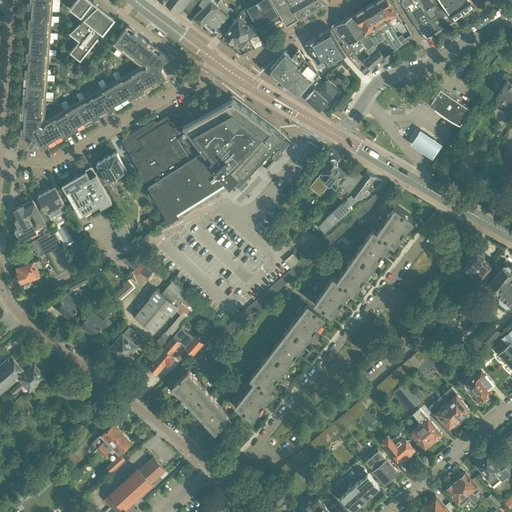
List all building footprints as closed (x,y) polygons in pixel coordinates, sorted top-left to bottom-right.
[(50,18),(51,0),(50,0),(49,0),(30,0),(29,1),(29,7),(30,8),(29,9),(28,15),(29,16),(28,34),(27,35),(26,40),(27,41),(27,42),(26,43),(26,48),(27,49),(26,63),(45,64),(46,52),(47,52),(49,34),(47,34),(48,18),(50,18)] [(97,5),(92,1),(93,1),(92,0),(76,0),(71,7),(84,18),(70,31),(80,39),(70,50),(80,58),(102,32),(103,33),(115,18),(98,4),(97,5)] [(167,0),(171,3),(181,10),(185,5),(190,8),(195,0),(167,0)] [(214,0),(200,0),(200,1),(204,5),(193,16),(202,24),(205,20),(213,28),(216,28),(229,14),(232,10),(222,0),(220,0),(218,3),(214,0)] [(249,0),(253,7),(245,12),(247,16),(246,16),(243,20),(238,16),(225,35),(233,40),(234,39),(241,45),(247,37),(248,34),(250,36),(255,28),(258,27),(260,30),(281,17),(270,0),(249,0)] [(271,0),(286,25),(290,23),(299,18),(288,0),(271,0)] [(288,0),(299,18),(309,12),(301,0),(288,0)] [(301,0),(309,12),(319,7),(314,0),(301,0)] [(376,0),(366,6),(381,31),(391,25),(376,0)] [(388,0),(376,0),(391,25),(394,30),(394,31),(397,35),(396,35),(401,42),(405,39),(412,35),(406,24),(404,25),(388,0)] [(400,0),(425,39),(438,31),(430,18),(417,0),(400,0)] [(417,0),(430,18),(437,14),(435,10),(438,8),(439,9),(445,5),(440,0),(417,0)] [(471,0),(440,0),(445,5),(445,6),(454,18),(474,4),(471,0)] [(437,14),(430,18),(438,31),(454,20),(453,18),(454,18),(445,6),(445,5),(439,9),(438,8),(435,10),(437,14)] [(382,59),(385,57),(393,51),(386,40),(381,31),(366,6),(355,13),(382,59)] [(336,24),(332,26),(340,39),(342,38),(344,42),(342,43),(350,55),(364,46),(370,55),(364,60),(371,69),(382,59),(355,13),(336,24)] [(155,46),(154,45),(154,44),(150,41),(148,41),(134,30),(134,28),(130,25),(128,25),(127,25),(115,41),(123,47),(123,46),(136,55),(135,56),(143,62),(151,63),(151,65),(161,66),(161,63),(163,64),(168,56),(161,50),(161,49),(156,46),(155,46)] [(386,40),(393,51),(394,50),(402,44),(401,42),(396,35),(397,35),(394,31),(394,30),(391,25),(381,31),(386,40)] [(328,28),(303,42),(315,62),(321,59),(325,65),(344,55),(328,28)] [(301,70),(308,62),(307,61),(298,48),(291,56),(298,62),(295,65),(301,70)] [(294,79),(301,70),(295,65),(298,62),(291,56),(284,51),(270,67),(271,75),(285,87),(286,85),(293,78),(294,79)] [(317,70),(309,59),(307,61),(308,62),(301,70),(312,78),(300,92),(305,97),(323,78),(324,77),(318,70),(317,70)] [(44,94),(46,76),(44,76),(45,64),(26,63),(25,76),(24,77),(24,82),(25,83),(25,84),(23,85),(23,90),(24,92),(23,110),(22,111),(21,116),(22,117),(22,118),(21,119),(21,124),(22,125),(21,135),(31,136),(31,138),(29,140),(29,141),(29,142),(29,143),(30,144),(40,128),(38,127),(42,119),(43,110),(42,110),(42,104),(43,94),(44,94)] [(161,68),(161,66),(151,65),(151,68),(142,67),(134,72),(135,73),(121,80),(120,79),(105,88),(105,89),(95,95),(105,112),(116,105),(118,106),(122,103),(123,102),(123,101),(125,102),(130,99),(130,97),(146,88),(147,89),(152,86),(152,85),(153,84),(154,85),(159,82),(159,81),(167,76),(162,68),(161,68)] [(300,92),(312,78),(301,70),(294,79),(293,78),(286,85),(295,93),(300,92)] [(511,82),(507,80),(509,77),(505,73),(499,81),(504,84),(495,96),(497,96),(495,100),(497,101),(497,107),(502,111),(508,108),(510,110),(511,107),(511,82)] [(338,101),(343,95),(345,93),(338,87),(326,75),(324,77),(323,78),(305,97),(319,109),(320,108),(326,113),(337,100),(338,101)] [(471,109),(441,89),(431,103),(430,103),(430,104),(431,105),(432,106),(433,106),(434,107),(436,107),(455,120),(454,121),(461,124),(462,122),(471,109)] [(105,112),(95,95),(85,101),(84,100),(77,104),(68,110),(69,111),(55,118),(54,117),(46,122),(42,129),(40,128),(30,144),(31,144),(32,144),(33,143),(34,141),(36,140),(37,140),(42,148),(50,143),(52,144),(56,141),(57,140),(57,139),(59,140),(63,137),(64,136),(79,127),(81,127),(85,124),(86,123),(88,123),(93,120),(93,119),(105,112)] [(272,129),(239,104),(233,100),(185,127),(186,127),(185,127),(183,127),(187,133),(170,143),(201,198),(227,181),(229,183),(231,180),(238,186),(239,185),(242,184),(244,186),(246,183),(246,180),(245,179),(274,149),(276,152),(280,152),(286,145),(286,142),(272,129)] [(128,139),(123,142),(169,222),(179,215),(177,213),(201,198),(170,143),(187,133),(183,127),(178,119),(172,118),(157,127),(155,128),(153,125),(151,125),(128,139)] [(442,142),(421,128),(411,142),(433,157),(442,142)] [(107,180),(127,169),(117,152),(115,152),(97,162),(101,168),(95,171),(93,166),(92,167),(93,168),(90,170),(87,171),(86,170),(63,183),(80,215),(100,204),(102,207),(112,201),(108,193),(114,189),(109,181),(108,181),(107,180)] [(338,160),(335,158),(332,158),(331,159),(322,169),(318,165),(306,179),(312,184),(313,182),(323,190),(322,192),(327,196),(335,186),(336,186),(340,181),(347,172),(337,165),(338,164),(337,164),(338,163),(338,160)] [(329,214),(319,224),(325,231),(352,207),(350,204),(359,196),(362,198),(368,193),(381,180),(381,179),(381,180),(382,179),(365,170),(363,173),(353,167),(335,191),(346,199),(329,214)] [(42,208),(49,220),(68,210),(65,203),(56,186),(39,195),(45,207),(42,208)] [(228,325),(193,355),(198,361),(381,198),(376,193),(301,260),(228,325)] [(39,210),(33,199),(15,209),(20,218),(16,220),(20,227),(15,229),(21,240),(38,230),(36,227),(44,222),(47,226),(45,227),(43,231),(45,234),(37,239),(31,243),(33,246),(38,244),(39,246),(45,244),(49,252),(62,244),(49,220),(42,208),(39,210)] [(295,215),(299,210),(286,200),(282,205),(295,215)] [(394,245),(413,219),(395,206),(377,232),(390,242),(394,245)] [(305,224),(295,215),(288,223),(298,232),(305,224)] [(150,231),(156,228),(151,217),(144,220),(150,231)] [(115,228),(124,245),(134,240),(125,223),(115,228)] [(372,267),(390,242),(377,232),(373,229),(355,254),(372,267)] [(49,252),(45,244),(39,246),(38,244),(33,246),(39,256),(45,253),(45,254),(49,252)] [(479,278),(491,264),(484,258),(484,257),(484,253),(481,250),(477,250),(464,266),(461,270),(468,276),(471,272),(476,276),(471,282),(471,284),(473,286),(475,286),(479,281),(479,279),(479,278)] [(291,254),(284,260),(285,261),(290,267),(291,267),(299,260),(293,253),(291,254)] [(354,292),(372,267),(355,254),(337,279),(350,289),(354,292)] [(148,276),(157,264),(145,255),(136,267),(148,276)] [(42,264),(40,258),(35,260),(27,262),(26,259),(19,262),(20,265),(17,266),(19,271),(18,271),(16,274),(18,280),(21,281),(22,280),(24,285),(32,283),(30,278),(40,274),(37,265),(42,264)] [(457,271),(464,264),(460,261),(454,268),(457,271)] [(502,267),(498,264),(495,268),(494,268),(490,274),(487,279),(490,281),(489,283),(498,290),(496,292),(502,296),(499,300),(499,302),(506,308),(508,307),(510,305),(510,302),(511,298),(511,274),(511,273),(511,268),(508,265),(503,266),(502,267)] [(72,290),(88,281),(85,275),(69,284),(72,290)] [(332,314),(350,289),(337,279),(333,276),(315,302),(332,314)] [(120,299),(134,286),(127,279),(122,283),(124,285),(115,293),(120,299)] [(193,298),(173,279),(162,292),(157,288),(134,314),(155,332),(171,313),(172,315),(177,309),(181,313),(165,332),(156,342),(162,347),(171,337),(170,336),(199,304),(193,299),(193,298)] [(425,300),(431,295),(426,290),(421,295),(425,300)] [(71,318),(82,304),(66,292),(61,299),(63,300),(57,308),(71,318)] [(305,340),(324,316),(308,303),(289,327),(305,340)] [(103,320),(91,311),(80,325),(94,335),(99,327),(101,329),(105,324),(108,327),(112,321),(105,317),(103,320)] [(488,344),(501,332),(494,325),(481,336),(488,344)] [(138,334),(129,326),(123,333),(110,347),(124,359),(137,345),(130,339),(134,334),(136,336),(138,334)] [(286,365),(305,340),(289,327),(270,352),(286,365)] [(170,354),(181,341),(187,347),(186,348),(193,354),(203,343),(195,336),(194,338),(182,328),(174,336),(149,365),(158,372),(166,363),(168,364),(174,357),(170,354)] [(511,328),(502,337),(507,343),(498,351),(511,367),(511,328)] [(430,356),(435,351),(427,342),(423,346),(430,356)] [(427,361),(430,358),(429,357),(430,356),(423,346),(418,350),(427,361)] [(422,365),(427,361),(418,350),(413,354),(422,365)] [(268,389),(286,365),(270,352),(251,376),(255,380),(268,389)] [(483,362),(489,357),(484,352),(478,357),(483,362)] [(418,369),(422,365),(413,354),(409,358),(417,367),(418,369)] [(23,380),(29,374),(26,371),(12,355),(0,364),(0,393),(20,376),(23,380)] [(412,371),(417,367),(409,358),(404,362),(412,371)] [(427,380),(431,376),(427,370),(435,364),(430,358),(427,361),(422,365),(418,369),(427,380)] [(214,378),(219,374),(205,359),(200,363),(214,378)] [(408,375),(412,371),(404,362),(400,366),(408,375)] [(39,368),(35,363),(26,371),(29,374),(23,380),(11,390),(14,393),(26,383),(30,388),(46,375),(46,372),(43,368),(40,367),(39,368)] [(469,372),(472,376),(465,381),(466,382),(463,385),(468,392),(472,389),(479,398),(482,399),(487,395),(487,392),(486,391),(490,388),(489,387),(494,382),(486,373),(481,368),(478,364),(469,372)] [(403,379),(408,375),(400,366),(395,370),(403,379)] [(194,407),(210,393),(189,370),(173,384),(194,407)] [(398,383),(403,379),(395,370),(391,374),(398,383)] [(394,387),(398,383),(391,374),(386,377),(394,387)] [(389,391),(394,387),(386,377),(381,381),(389,391)] [(252,417),(272,392),(268,389),(255,380),(236,404),(252,417)] [(385,394),(389,391),(381,381),(377,385),(385,394)] [(396,390),(413,412),(420,406),(424,403),(406,381),(396,390)] [(380,398),(385,394),(377,385),(372,389),(380,398)] [(447,402),(463,421),(470,415),(467,411),(470,408),(464,401),(457,393),(452,388),(448,391),(442,396),(447,402)] [(376,402),(380,398),(372,389),(368,393),(376,402)] [(216,430),(231,416),(210,393),(194,407),(216,430)] [(371,406),(376,402),(368,393),(363,397),(371,406)] [(28,416),(34,410),(32,408),(33,406),(22,394),(15,401),(26,413),(28,416)] [(456,427),(463,421),(447,402),(442,396),(435,402),(431,406),(436,411),(436,412),(443,420),(443,419),(449,426),(452,423),(456,427)] [(368,411),(367,409),(371,406),(363,397),(359,401),(368,411)] [(363,415),(368,411),(359,401),(354,405),(362,414),(363,415)] [(354,405),(349,409),(357,418),(358,419),(363,415),(362,414),(354,405)] [(436,438),(442,433),(420,406),(413,412),(422,422),(412,430),(414,432),(411,435),(422,448),(425,445),(425,446),(435,438),(436,438)] [(353,422),(357,418),(349,409),(345,412),(353,422)] [(377,418),(371,410),(369,412),(368,411),(363,415),(358,419),(366,428),(377,418)] [(345,412),(340,416),(348,426),(353,422),(345,412)] [(344,429),(348,426),(340,416),(336,420),(344,429)] [(339,433),(344,429),(336,420),(331,424),(339,433)] [(102,444),(97,448),(101,452),(111,443),(123,432),(115,422),(102,433),(107,439),(101,443),(102,444)] [(334,437),(339,433),(331,424),(327,428),(334,437)] [(78,442),(89,433),(84,426),(72,436),(78,442)] [(330,441),(334,437),(327,428),(322,432),(330,441)] [(111,443),(101,452),(104,456),(114,447),(119,452),(132,441),(123,432),(111,443)] [(325,445),(330,441),(322,432),(318,436),(325,445)] [(403,436),(400,432),(392,439),(388,435),(382,441),(385,443),(384,444),(386,446),(386,445),(401,461),(415,449),(403,435),(403,436)] [(321,449),(325,445),(318,436),(313,440),(321,449)] [(316,453),(321,449),(313,440),(308,444),(316,453)] [(312,457),(316,453),(308,444),(304,447),(312,457)] [(307,460),(312,457),(304,447),(299,451),(307,460)] [(372,467),(371,468),(384,483),(391,476),(398,470),(387,457),(387,458),(377,447),(371,452),(363,459),(368,464),(369,464),(372,467)] [(302,464),(307,460),(299,451),(295,455),(302,464)] [(121,454),(107,467),(111,472),(126,459),(121,454)] [(298,468),(302,464),(295,455),(290,459),(298,468)] [(502,472),(488,455),(483,459),(481,458),(478,460),(479,463),(477,464),(484,472),(482,473),(492,486),(500,480),(502,482),(511,475),(506,468),(502,472)] [(166,469),(154,456),(140,469),(138,467),(110,492),(111,493),(105,499),(111,506),(112,505),(119,511),(118,511),(138,511),(131,504),(153,483),(152,482),(166,469)] [(293,472),(298,468),(290,459),(285,463),(293,472)] [(288,476),(293,472),(285,463),(281,467),(288,476)] [(297,471),(309,485),(315,481),(303,467),(297,471)] [(361,478),(355,484),(367,497),(380,486),(365,469),(358,475),(361,478)] [(481,490),(466,472),(465,473),(463,472),(460,475),(460,477),(456,480),(470,497),(472,499),(474,501),(479,497),(476,494),(481,490)] [(347,475),(334,487),(353,509),(367,497),(355,484),(352,481),(347,475)] [(470,497),(456,480),(452,483),(450,483),(447,485),(447,488),(446,488),(457,501),(461,505),(470,497)] [(275,507),(286,497),(280,490),(269,499),(275,507)] [(496,507),(501,503),(491,493),(487,497),(496,507)] [(422,511),(450,511),(451,511),(436,495),(419,509),(422,511)] [(324,503),(319,497),(308,507),(301,511),(332,511),(324,502),(324,503)]
